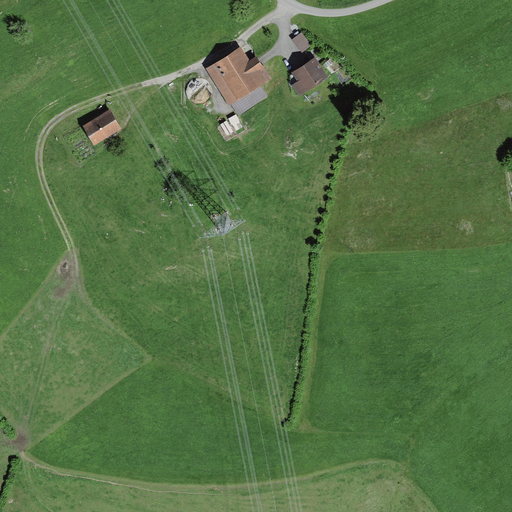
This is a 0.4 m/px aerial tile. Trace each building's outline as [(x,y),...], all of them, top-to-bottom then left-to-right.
[(302,33),(293,40),(302,53),(312,46),(302,33)] [(241,49),(208,70),(230,105),(231,104),(260,86),(270,79),(257,57),(249,62),(241,49)] [(315,59),(292,74),(298,82),(292,86),(300,98),(329,79),(315,59)] [(260,86),(231,104),(239,116),(267,97),(260,86)] [(109,111),(83,128),(94,146),(121,130),(109,111)] [(238,122),(232,126),(237,133),(243,129),(238,122)]
